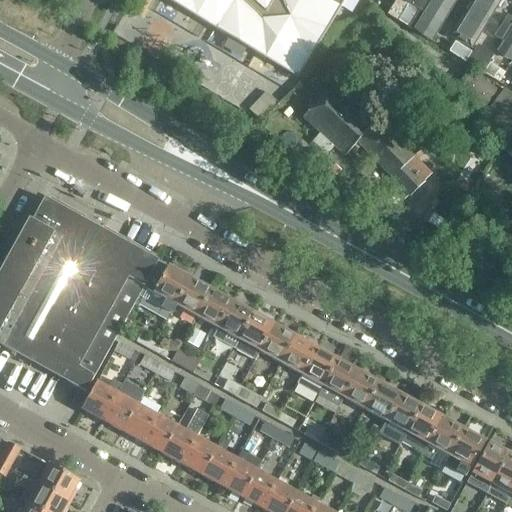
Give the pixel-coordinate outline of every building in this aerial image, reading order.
[(174,0),(197,13),(195,15),(224,36),(227,31),(255,48),(253,50),(266,58),(268,56),(300,75),(326,27),(324,26),(339,0),(174,0)] [(414,29),(431,40),(455,0),(407,0),(406,2),(424,13),(414,29)] [(470,0),(449,36),(470,49),(500,0),(470,0)] [(417,10),(407,4),(396,21),(407,27),(417,10)] [(511,58),(511,20),(507,17),(494,38),(502,43),(497,52),(511,60),(511,58)] [(448,39),(442,49),(464,63),(471,53),(448,39)] [(457,86),(469,69),(439,49),(428,65),(457,86)] [(484,66),(470,57),(466,64),(479,73),(484,66)] [(505,74),(488,64),(481,74),(498,85),(505,74)] [(457,86),(455,89),(488,112),(501,92),(469,69),(457,86)] [(366,119),(329,87),(302,118),(345,156),(353,147),(357,143),(374,122),(368,117),(366,119)] [(501,92),(488,112),(486,115),(511,132),(511,97),(503,91),(501,92)] [(266,92),(251,109),(262,119),(277,103),(266,92)] [(413,158),(377,119),(374,122),(357,143),(353,147),(356,150),(360,147),(392,179),(407,164),(413,158)] [(333,164),(319,152),(309,163),(323,176),(333,164)] [(430,174),(413,158),(407,164),(392,179),(400,187),(395,191),(404,200),(408,196),(409,197),(423,182),(423,181),(430,174)] [(0,346),(85,393),(138,296),(143,287),(157,262),(44,199),(31,223),(28,221),(0,271),(0,346)] [(462,211),(441,199),(433,212),(455,224),(462,211)] [(190,279),(168,267),(157,262),(138,296),(160,309),(171,316),(175,307),(174,307),(190,279)] [(174,307),(175,307),(195,319),(211,291),(190,279),(174,307)] [(211,291),(195,319),(216,330),(232,303),(211,291)] [(238,342),(253,314),(232,303),(216,330),(213,337),(234,349),(238,342)] [(259,354),(274,326),(253,314),(238,342),(234,349),(254,361),(259,354)] [(274,326),(259,354),(280,366),(295,338),(274,326)] [(195,351),(202,338),(192,333),(185,346),(195,351)] [(139,336),(135,342),(150,351),(154,344),(139,336)] [(295,338),(280,366),(301,377),(316,349),(295,338)] [(118,342),(113,352),(128,361),(133,351),(118,342)] [(154,344),(150,351),(165,359),(168,352),(154,344)] [(180,348),(171,362),(193,374),(196,367),(201,359),(180,348)] [(301,377),(296,386),(317,397),(318,395),(337,361),(316,349),(301,377)] [(152,375),(158,365),(142,356),(136,367),(152,375)] [(343,400),(358,372),(337,361),(318,395),(338,407),(343,400)] [(168,384),(174,374),(158,365),(152,375),(168,384)] [(196,367),(193,374),(207,382),(211,376),(196,367)] [(358,372),(343,400),(364,412),(379,384),(358,372)] [(193,398),(198,387),(182,378),(177,389),(193,398)] [(101,421),(116,394),(121,385),(113,380),(108,389),(96,383),(81,410),(81,411),(101,421)] [(121,433),(136,405),(145,391),(124,380),(121,385),(116,394),(101,421),(121,433)] [(220,389),(235,397),(238,391),(224,383),(220,389)] [(379,384),(364,412),(385,424),(400,396),(379,384)] [(208,406),(214,396),(198,387),(193,398),(208,406)] [(241,387),(238,391),(235,397),(256,409),(262,398),(241,387)] [(400,396),(385,424),(381,431),(391,437),(395,429),(405,435),(420,407),(400,396)] [(233,420),(238,409),(222,400),(217,411),(233,420)] [(141,443),(156,416),(136,405),(121,433),(141,443)] [(261,412),(277,420),(280,413),(265,405),(261,412)] [(405,435),(400,443),(421,455),(442,418),(420,407),(405,435)] [(249,428),(254,418),(238,409),(233,420),(249,428)] [(280,413),(277,420),(291,428),(294,421),(280,413)] [(161,454),(176,427),(156,416),(141,443),(161,454)] [(442,418),(421,455),(420,457),(430,462),(436,452),(447,458),(462,430),(442,418)] [(197,438),(204,426),(194,420),(187,433),(176,427),(161,454),(182,466),(197,438)] [(272,441),(278,431),(262,422),(256,432),(272,441)] [(303,435),(319,443),(323,437),(306,428),(303,435)] [(447,458),(442,466),(464,478),(469,469),(484,442),(462,430),(447,458)] [(291,452),(297,442),(278,431),(272,441),(291,452)] [(319,443),(335,452),(339,446),(323,437),(319,443)] [(197,438),(182,466),(201,476),(216,449),(197,438)] [(373,442),(368,439),(363,448),(368,451),(373,442)] [(489,445),(488,444),(466,482),(486,493),(490,486),(507,455),(499,450),(501,448),(491,442),(489,445)] [(20,450),(7,443),(0,456),(0,465),(9,470),(20,450)] [(312,463),(317,453),(301,444),(295,454),(312,463)] [(216,449),(201,476),(221,487),(236,460),(216,449)] [(345,458),(361,467),(365,460),(349,451),(345,458)] [(332,474),(338,464),(317,453),(312,463),(332,474)] [(507,455),(490,486),(486,493),(505,504),(509,497),(511,491),(511,454),(510,453),(509,456),(507,455)] [(236,460),(221,487),(240,498),(256,471),(236,460)] [(365,460),(361,467),(373,473),(376,466),(365,460)] [(352,486),(358,475),(338,464),(332,474),(352,486)] [(9,470),(0,465),(0,476),(5,479),(6,476),(9,470)] [(45,470),(36,485),(67,501),(68,500),(70,501),(76,491),(74,489),(78,481),(47,465),(45,470)] [(256,471),(240,498),(260,509),(275,481),(256,471)] [(387,481),(403,489),(406,483),(390,474),(387,481)] [(358,475),(352,486),(349,491),(358,496),(361,490),(368,494),(373,484),(358,475)] [(63,509),(67,501),(36,485),(23,477),(18,485),(26,490),(19,500),(26,504),(40,511),(64,511),(66,510),(63,509)] [(275,481),(260,509),(265,511),(284,511),(295,493),(275,481)] [(403,489),(417,497),(421,491),(406,483),(403,489)] [(378,498),(392,506),(397,497),(383,489),(378,498)] [(295,493),(284,511),(310,511),(317,500),(312,497),(310,500),(295,493)] [(409,511),(413,506),(397,497),(392,506),(402,511),(409,511)] [(445,511),(449,505),(434,497),(430,504),(445,511)] [(317,500),(310,511),(330,511),(322,507),(324,504),(317,500)]
